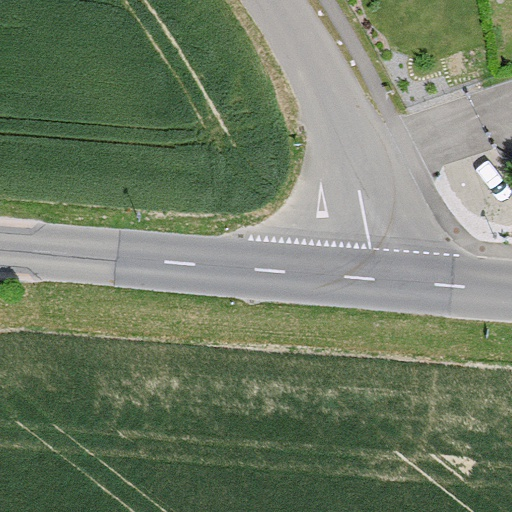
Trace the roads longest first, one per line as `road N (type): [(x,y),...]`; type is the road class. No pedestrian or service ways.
road 1 (tertiary): [(0,246),(373,279)]
road 2 (unclassified): [(274,0),(342,127),(373,279)]
road 3 (tertiary): [(373,279),(511,290)]
